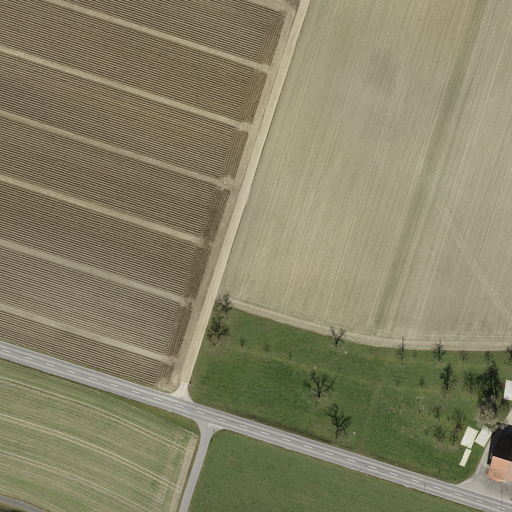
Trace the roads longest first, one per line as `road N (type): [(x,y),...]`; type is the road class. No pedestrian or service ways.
road 1 (track): [(180,406),(307,0)]
road 2 (tertiary): [(213,416),(511,511)]
road 3 (tertiary): [(0,349),(213,416)]
